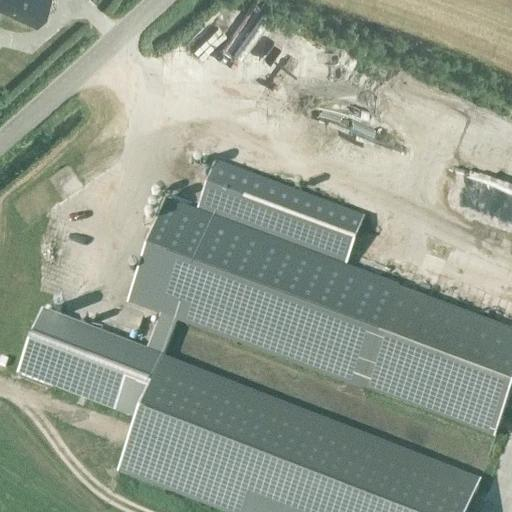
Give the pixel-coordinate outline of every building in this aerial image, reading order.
[(0,0),(0,7),(34,23),(44,0),(0,0)] [(511,143),(481,235),(479,234),(472,254),(511,267),(511,143)] [(130,303),(162,315),(147,354),(42,313),(17,379),(141,426),(165,361),(180,321),(495,438),(511,394),(511,335),(345,274),(365,220),(216,165),(196,219),(166,207),(130,303)] [(59,225),(44,223),(42,233),(58,236),(59,225)] [(471,511),(482,483),(165,361),(141,426),(123,470),(232,511),(471,511)] [(85,458),(96,464),(102,452),(91,446),(85,458)]
